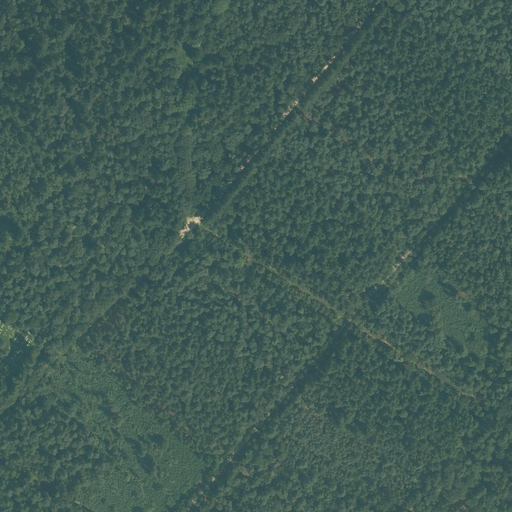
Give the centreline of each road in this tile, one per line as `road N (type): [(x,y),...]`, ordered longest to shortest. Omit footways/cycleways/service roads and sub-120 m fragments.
road 1 (track): [(0,414),(200,215),(379,0)]
road 2 (unknown): [(261,422),(511,134)]
road 3 (track): [(490,405),(195,219)]
